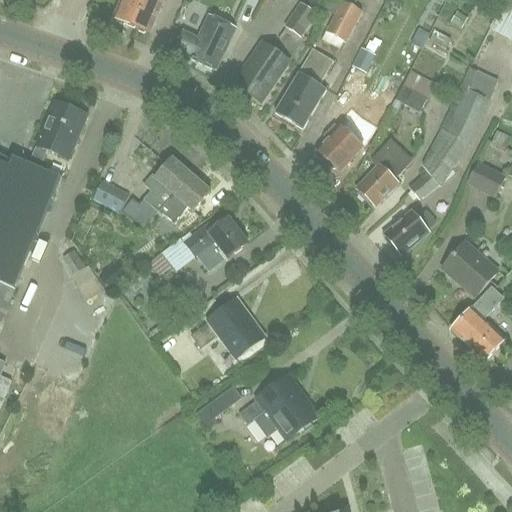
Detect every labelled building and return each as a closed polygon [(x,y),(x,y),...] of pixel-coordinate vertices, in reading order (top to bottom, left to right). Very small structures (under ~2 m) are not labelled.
[(126,26),(134,29),(145,4),(141,2),(141,0),(122,0),(114,21),(117,22),(118,25),(123,27),(126,26)] [(141,0),(141,2),(145,4),(134,29),(137,30),(138,33),(143,35),(146,34),(151,36),(165,0),(141,0)] [(330,0),(324,12),(334,18),(326,34),(346,45),(363,14),(353,9),(357,0),(330,0)] [(511,8),(503,4),(490,31),(511,41),(511,8)] [(301,40),(317,16),(300,5),(284,28),(301,40)] [(183,7),(179,24),(201,30),(206,13),(183,7)] [(189,62),(194,64),(214,20),(209,17),(202,33),(187,27),(185,33),(182,32),(174,51),(190,59),(189,62)] [(231,28),(214,20),(194,64),(216,74),(236,30),(231,28)] [(385,56),(398,29),(381,21),(368,47),(385,56)] [(422,51),(429,36),(418,31),(410,46),(422,51)] [(234,86),(245,94),(260,104),(291,58),(274,47),(265,41),(234,86)] [(376,57),(362,50),(353,68),(367,75),(376,57)] [(319,87),(332,64),(311,51),(274,114),(303,131),(327,91),(319,87)] [(490,104),(499,83),(470,70),(440,134),(422,168),(423,169),(422,169),(427,175),(409,191),(421,204),(440,188),(440,187),(455,175),(453,172),(470,148),(471,149),(492,104),(490,104)] [(392,103),(405,87),(393,77),(380,94),(392,103)] [(398,103),(402,106),(421,117),(429,104),(405,91),(398,103)] [(372,111),(383,120),(394,107),(383,98),(372,111)] [(37,148),(29,166),(29,167),(40,171),(48,153),(69,162),(87,117),(55,104),(36,148),(37,148)] [(354,141),(364,130),(351,118),(339,132),(335,128),(325,138),(330,143),(318,154),(328,164),(328,168),(332,172),(336,171),(340,174),(363,149),(354,141)] [(388,200),(400,189),(394,183),(412,165),(392,144),(373,163),(378,169),(357,191),(360,194),(358,196),(364,202),(366,200),(375,209),(386,198),(388,200)] [(0,284),(15,291),(62,180),(40,171),(29,167),(29,166),(21,163),(13,160),(12,164),(0,155),(0,284)] [(174,197),(192,178),(172,161),(156,180),(153,178),(144,187),(152,194),(145,202),(159,215),(168,205),(174,197)] [(495,195),(505,179),(479,165),(470,182),(495,195)] [(194,214),(211,194),(192,178),(174,197),(194,214)] [(103,184),(93,202),(120,215),(129,197),(103,184)] [(427,233),(436,225),(427,214),(417,222),(412,215),(385,237),(393,247),(391,249),(397,255),(399,253),(401,257),(428,235),(427,233)] [(176,276),(196,260),(216,244),(229,261),(248,246),(246,243),(248,241),(242,233),(240,235),(228,221),(214,232),(210,227),(185,246),(182,241),(149,267),(161,282),(173,272),(176,276)] [(442,271),(473,300),(485,285),(486,286),(497,274),(465,245),(442,271)] [(72,272),(82,266),(75,255),(64,262),(72,272)] [(109,291),(126,279),(117,265),(100,278),(109,291)] [(32,266),(26,286),(36,289),(43,270),(32,266)] [(0,362),(0,325),(14,293),(0,287),(0,377),(5,365),(0,362)] [(502,341),(492,330),(486,324),(505,303),(491,290),(451,334),(485,365),(505,344),(502,341)] [(236,362),(265,340),(264,339),(262,341),(245,319),(248,317),(237,301),(207,323),(209,326),(192,339),(201,352),(219,339),(236,362)] [(248,427),(255,423),(267,440),(279,431),(287,443),(319,420),(318,418),(315,420),(299,398),(302,396),(288,378),(256,401),(258,403),(240,416),(248,427)] [(219,400),(205,410),(213,422),(227,412),(219,400)]
